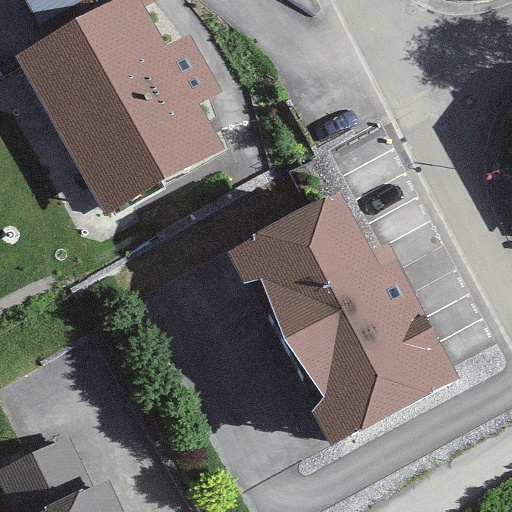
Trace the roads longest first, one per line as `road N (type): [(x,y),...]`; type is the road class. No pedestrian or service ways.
road 1 (residential): [(392,58),(511,284)]
road 2 (residential): [(511,26),(392,58)]
